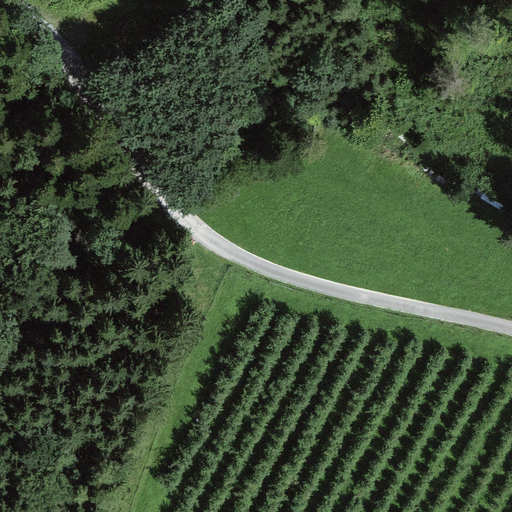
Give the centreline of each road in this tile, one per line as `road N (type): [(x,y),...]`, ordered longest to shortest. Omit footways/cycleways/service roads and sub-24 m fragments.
road 1 (unclassified): [(0,8),(98,104),(179,214),(211,241),(284,277),(511,330)]
road 2 (track): [(205,257),(26,322),(0,344)]
